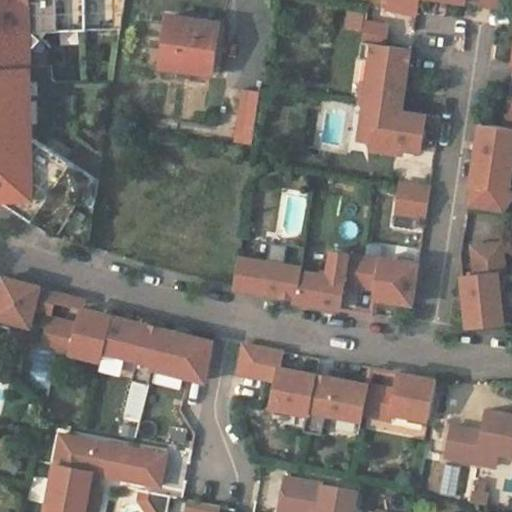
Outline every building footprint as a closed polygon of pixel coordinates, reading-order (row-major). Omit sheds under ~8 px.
[(122,28),(126,0),(0,0),(0,198),(57,236),(88,246),(98,179),(27,131),(21,64),(26,64),(25,49),(51,29),(122,28)] [(388,0),(388,8),(417,12),(418,0),(455,0),(457,0),(481,4),(481,0),(388,0)] [(215,22),(168,15),(160,66),(213,73),(216,55),(218,55),(221,37),(213,36),(215,22)] [(221,37),(223,23),(215,22),(213,36),(221,37)] [(368,23),(365,42),(386,45),(389,26),(368,23)] [(376,107),(402,111),(412,49),(386,45),(365,42),(363,42),(360,58),(371,60),(368,83),(363,82),(360,104),(365,105),(376,107)] [(253,143),(260,90),(245,87),(237,140),(253,143)] [(371,141),(376,107),(365,105),(360,140),(371,141)] [(427,115),(402,111),(376,107),(371,141),(370,145),(396,149),(397,144),(405,145),(423,147),(427,115)] [(511,128),(505,127),(481,123),(471,184),(511,190),(511,173),(511,174),(511,167),(511,128)] [(431,186),(402,181),(397,212),(426,217),(431,186)] [(302,268),(306,245),(289,242),(286,263),(241,256),(237,287),(298,295),(302,268)] [(510,272),(506,242),(477,245),(480,274),(463,275),(468,327),(511,322),(511,303),(511,297),(506,298),(503,273),(510,272)] [(362,284),(366,255),(332,249),(328,273),(302,268),(298,295),(297,299),(343,306),(347,281),(362,284)] [(382,258),(366,255),(362,284),(379,286),(377,295),(413,301),(419,261),(382,255),(382,258)] [(41,286),(4,277),(0,292),(0,317),(31,325),(36,307),(40,289),(41,286)] [(48,291),(40,289),(36,307),(44,309),(48,291)] [(57,293),(48,291),(44,309),(53,311),(55,301),(57,295),(57,293)] [(57,295),(55,301),(83,308),(83,307),(84,307),(85,303),(57,295)] [(50,316),(43,345),(101,360),(103,351),(113,315),(84,307),(83,307),(83,308),(78,324),(50,316)] [(113,315),(103,351),(138,359),(133,381),(150,385),(154,368),(163,328),(162,327),(155,355),(141,352),(148,324),(113,315)] [(162,327),(148,324),(141,352),(155,355),(162,327)] [(163,328),(154,368),(206,381),(213,341),(163,328)] [(269,379),(275,350),(246,345),(240,373),(269,379)] [(269,379),(278,381),(281,368),(282,368),(285,353),(275,350),(269,379)] [(281,368),(278,381),(273,406),(309,414),(305,431),(323,434),(328,413),(362,419),(363,414),(392,419),(393,412),(429,419),(437,379),(397,373),(395,390),(332,378),(327,406),(311,403),(316,375),(282,368),(281,368)] [(332,378),(316,375),(311,403),(327,406),(332,378)] [(453,425),(447,456),(479,463),(482,448),(502,452),(502,449),(503,445),(511,446),(511,414),(488,409),(484,432),(453,425)] [(60,434),(46,511),(50,511),(85,511),(90,486),(93,473),(99,474),(130,479),(136,448),(60,434)] [(167,455),(136,448),(130,479),(161,486),(167,455)] [(90,486),(85,511),(97,511),(103,488),(97,487),(99,474),(93,473),(90,486)] [(286,511),(353,511),(357,491),(286,477),(279,511),(286,511)] [(156,511),(149,500),(151,492),(144,491),(142,500),(149,511),(156,511)] [(169,511),(172,496),(151,492),(149,500),(156,511),(169,511)] [(207,511),(209,503),(192,500),(189,511),(207,511)] [(219,511),(221,505),(209,503),(207,511),(219,511)]
